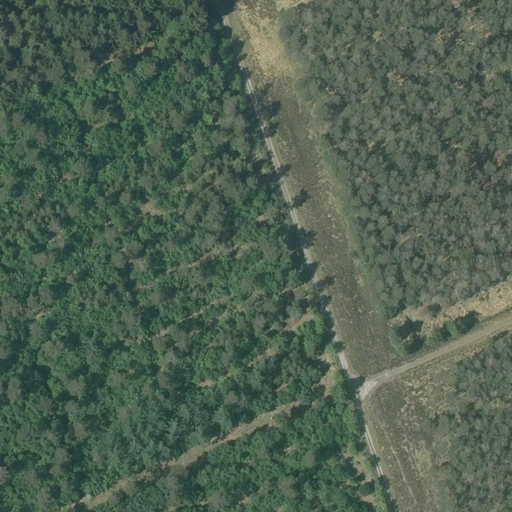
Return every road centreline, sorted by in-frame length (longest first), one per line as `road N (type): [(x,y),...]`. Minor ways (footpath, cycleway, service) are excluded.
road 1 (track): [(385,511),(215,0)]
road 2 (track): [(511,333),(349,404)]
